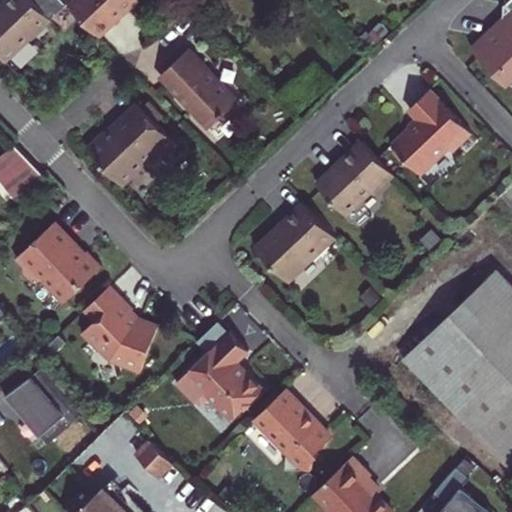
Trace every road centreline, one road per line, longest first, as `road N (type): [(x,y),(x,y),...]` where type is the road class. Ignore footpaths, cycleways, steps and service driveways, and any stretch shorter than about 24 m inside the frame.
road 1 (residential): [(199,242),(416,33)]
road 2 (residential): [(0,100),(151,258),(180,257),(199,242)]
road 3 (residential): [(199,242),(352,398)]
road 4 (residential): [(416,33),(511,137)]
